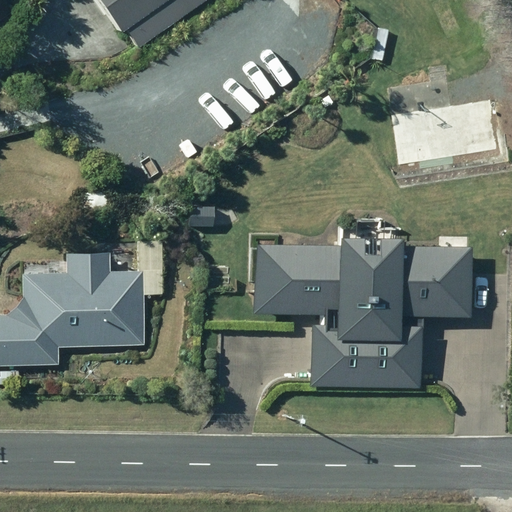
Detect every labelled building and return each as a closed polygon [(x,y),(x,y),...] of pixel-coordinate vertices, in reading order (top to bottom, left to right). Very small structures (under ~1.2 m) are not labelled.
[(0,0),(0,19),(11,11),(2,0),(0,0)] [(120,25),(123,29),(130,40),(133,44),(136,48),(203,0),(95,0),(113,25),(115,29),(120,25)] [(491,100),(392,116),(401,168),(499,152),(491,100)] [(454,249),(397,247),(397,241),(336,239),(335,248),(253,244),(250,313),(323,316),(323,326),(310,325),(307,384),(417,389),(419,316),(466,317),(469,239),(455,238),(454,249)] [(65,275),(22,276),(23,296),(4,316),(0,316),(0,365),(56,365),(56,346),(141,344),(140,272),(106,273),(105,254),(64,255),(65,275)]
